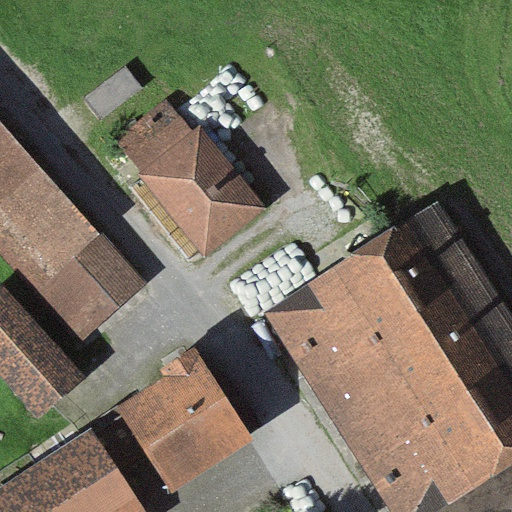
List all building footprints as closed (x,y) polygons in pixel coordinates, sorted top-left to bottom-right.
[(90,99),(106,120),(148,89),(132,68),(90,99)] [(197,143),(170,111),(127,147),(155,179),(145,187),(211,265),(271,214),(205,135),(197,143)] [(149,290),(0,122),(0,247),(87,345),(149,290)] [(320,296),(277,324),(403,511),(447,511),(454,508),(456,511),(458,511),(511,476),(511,319),(438,209),(316,290),(320,296)] [(89,382),(8,291),(0,298),(0,381),(40,426),(89,382)] [(178,388),(135,413),(182,492),(260,447),(206,354),(171,375),(178,388)] [(148,511),(97,434),(0,497),(0,511),(148,511)]
